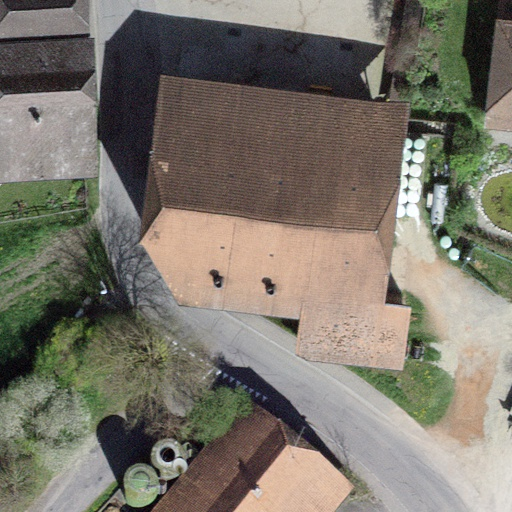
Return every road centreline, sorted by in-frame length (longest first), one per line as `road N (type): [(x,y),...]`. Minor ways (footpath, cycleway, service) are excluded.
road 1 (tertiary): [(212,334),(157,299),(135,273),(126,229),(117,0)]
road 2 (tertiary): [(441,511),(359,428),(212,334)]
road 3 (unclassified): [(53,511),(212,334)]
